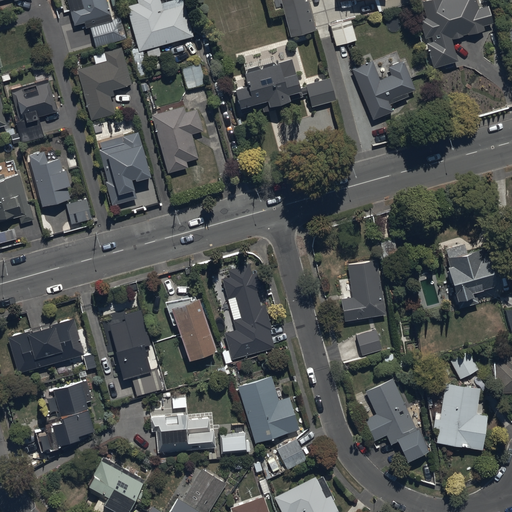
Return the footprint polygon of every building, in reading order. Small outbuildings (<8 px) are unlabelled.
[(66,0),(74,26),(83,23),(85,29),(90,27),(95,48),(126,40),(120,17),(112,20),(106,0),(66,0)] [(126,7),(139,52),(193,37),(182,0),(176,0),(161,5),(159,0),(136,0),(138,4),(126,7)] [(307,0),(282,0),(280,0),(290,38),(316,32),(307,0)] [(335,0),(336,0),(373,1),(378,13),(410,5),(408,0),(335,0)] [(432,68),(457,62),(452,41),(463,37),(463,36),(467,35),(467,36),(484,32),(483,27),(493,24),(488,6),(478,9),(475,0),(429,0),(422,2),(426,19),(420,21),(425,38),(431,37),(432,43),(426,45),(432,68)] [(351,21),(331,26),(336,47),(356,41),(351,21)] [(77,70),(91,121),(115,115),(110,97),(113,96),(112,91),(131,86),(121,49),(105,53),(107,62),(77,70)] [(235,91),(241,114),(262,109),(263,113),(277,109),(276,106),(290,103),(289,101),(301,98),(295,76),(296,76),(292,60),(276,64),(276,66),(274,66),(273,63),(246,70),(247,74),(244,75),(247,88),(235,91)] [(372,61),(351,70),(372,120),(392,112),(390,105),(408,98),(407,94),(415,90),(403,61),(388,67),(391,75),(383,78),(379,77),(372,61)] [(200,65),(182,70),(187,90),(205,85),(200,65)] [(329,78),(305,85),(311,108),(335,101),(329,78)] [(38,118),(57,112),(48,79),(10,90),(17,116),(13,117),(21,144),(44,137),(38,118)] [(183,107),(151,116),(167,174),(188,169),(186,163),(198,159),(192,135),(203,132),(197,109),(185,113),(183,107)] [(124,144),(99,150),(108,182),(106,182),(112,206),(136,200),(131,181),(135,180),(135,183),(150,179),(137,133),(122,137),(124,144)] [(43,152),(28,156),(42,207),(69,200),(66,188),(69,187),(65,171),(62,172),(58,160),(46,163),(43,152)] [(2,175),(0,175),(0,222),(19,217),(21,224),(34,221),(29,205),(28,205),(19,175),(3,180),(2,175)] [(86,199),(66,204),(71,225),(91,219),(86,199)] [(13,230),(0,233),(0,244),(16,240),(13,230)] [(473,298),(472,294),(496,287),(488,258),(481,259),(479,250),(467,253),(464,244),(446,249),(449,259),(447,260),(450,270),(447,271),(453,295),(455,294),(457,302),(473,298)] [(355,324),(355,320),(385,315),(376,261),(348,266),(353,298),(339,300),(343,323),(348,322),(349,325),(355,324)] [(250,265),(228,271),(230,278),(223,280),(237,331),(225,335),(232,360),(274,349),(270,331),(272,331),(265,306),(261,307),(258,293),(263,292),(258,273),(253,274),(250,265)] [(169,307),(188,362),(216,352),(196,297),(169,307)] [(109,327),(122,380),(131,377),(136,398),(163,391),(157,368),(149,370),(144,348),(150,346),(141,311),(123,316),(125,322),(109,327)] [(15,334),(26,372),(82,357),(86,371),(97,368),(93,354),(85,356),(74,317),(15,334)] [(356,336),(361,355),(381,350),(375,330),(356,336)] [(511,357),(503,358),(503,363),(495,363),(496,394),(511,393),(511,357)] [(238,389),(254,442),(299,430),(289,398),(278,401),(271,378),(238,389)] [(416,431),(392,379),(365,392),(375,415),(364,420),(374,441),(386,436),(391,446),(398,443),(407,463),(428,452),(418,430),(416,431)] [(55,439),(58,447),(83,440),(82,436),(93,433),(85,403),(92,401),(86,381),(53,391),(62,423),(52,426),(52,428),(37,432),(40,443),(55,439)] [(445,384),(436,443),(482,451),(487,416),(476,414),(480,389),(445,384)] [(155,432),(157,453),(215,448),(213,430),(209,431),(207,419),(188,421),(187,415),(149,418),(151,433),(155,432)] [(219,434),(221,454),(248,452),(248,441),(245,442),(244,433),(219,434)] [(296,439),(271,452),(281,472),(306,459),(296,439)] [(128,511),(145,481),(102,458),(85,491),(99,498),(91,511),(128,511)] [(208,511),(225,484),(201,469),(181,502),(177,499),(168,511),(159,511),(152,508),(149,511),(208,511)] [(338,511),(333,500),(334,500),(323,477),(316,480),(315,478),(274,497),(280,511),(338,511)] [(268,511),(264,497),(230,508),(231,511),(268,511)]
